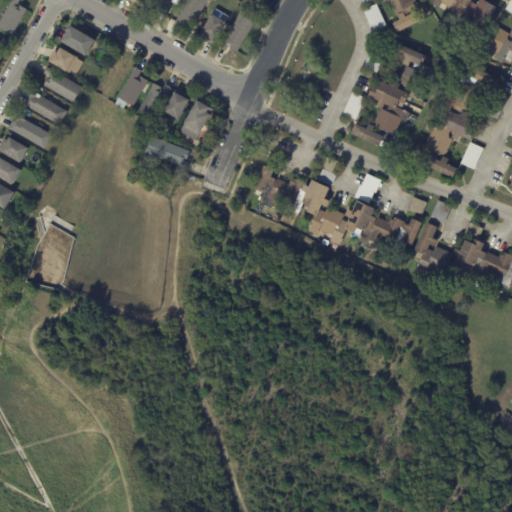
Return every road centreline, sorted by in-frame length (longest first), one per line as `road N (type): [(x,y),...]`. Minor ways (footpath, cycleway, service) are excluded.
road 1 (residential): [(250,100),(322,142),(511,215)]
road 2 (tertiary): [(74,0),(250,100)]
road 3 (residential): [(346,0),(359,42),(322,142)]
